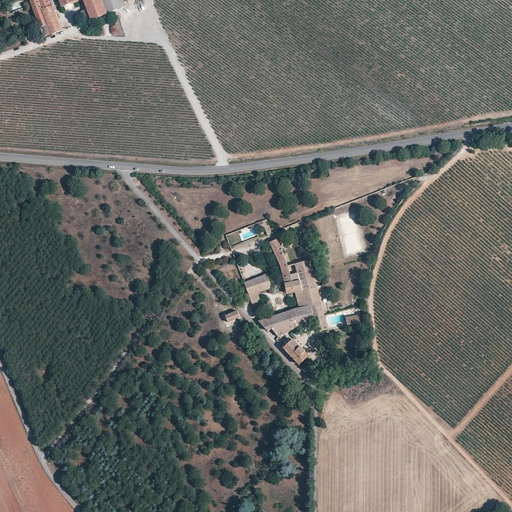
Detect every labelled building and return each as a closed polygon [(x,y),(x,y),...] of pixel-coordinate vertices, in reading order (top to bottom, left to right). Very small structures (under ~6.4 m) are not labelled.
[(30,0),(41,28),(48,25),(43,9),(40,0),(30,0)] [(54,6),(51,0),(40,0),(43,9),(54,6)] [(88,10),(91,20),(107,14),(101,0),(83,0),(88,10)] [(124,0),(120,0),(101,0),(107,14),(127,7),(124,0)] [(63,30),(54,6),(43,9),(48,25),(52,34),(63,30)] [(84,22),(91,20),(88,10),(80,12),(84,22)] [(52,34),(48,25),(41,28),(44,37),(52,34)] [(256,223),(259,230),(265,228),(268,234),(271,232),(266,219),(256,223)] [(278,260),(281,268),(289,266),(283,252),(280,246),(277,239),(270,243),(278,260)] [(283,273),(285,284),(300,280),(299,276),(313,272),(310,260),(295,264),(298,272),(292,274),(289,266),(281,268),(283,273)] [(300,280),(303,289),(307,288),(317,286),(313,272),(299,276),(300,280)] [(255,279),(260,292),(272,288),(272,287),(267,274),(255,279)] [(244,283),(249,295),(257,293),(260,292),(255,279),(244,283)] [(303,289),(300,280),(285,284),(287,293),(294,292),(301,291),(306,305),(310,304),(311,304),(307,288),(303,289)] [(325,315),(317,286),(307,288),(311,304),(310,304),(314,318),(325,315)] [(306,305),(301,291),(294,292),(298,308),(306,305)] [(260,299),(257,293),(249,295),(252,302),(257,300),(260,299)] [(314,318),(310,304),(306,305),(298,308),(296,309),(297,318),(298,327),(313,323),(316,332),(328,328),(326,321),(325,315),(314,318)] [(259,321),(270,331),(272,329),(272,328),(297,318),(296,309),(259,321)] [(226,315),(228,322),(240,318),(237,310),(226,315)] [(345,318),(348,325),(361,321),(360,315),(345,318)] [(297,318),(272,328),(272,329),(279,336),(298,327),(297,318)] [(283,348),(307,374),(311,371),(302,361),(309,355),(293,339),(283,348)]
